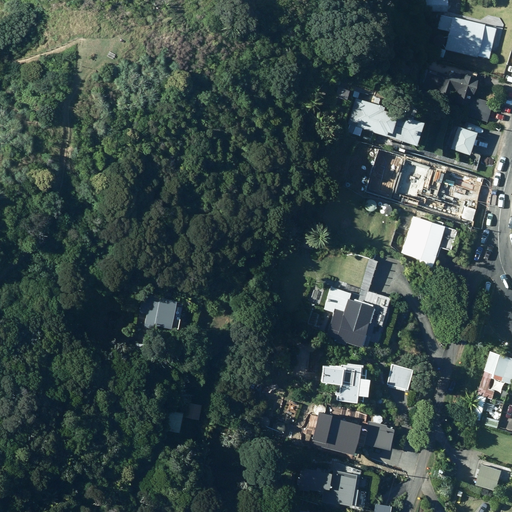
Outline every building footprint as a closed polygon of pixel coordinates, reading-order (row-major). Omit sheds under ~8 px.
[(424,0),(425,12),(447,12),(447,0),(424,0)] [(495,29),(438,15),(435,28),(450,32),(445,50),(476,58),(477,56),(488,59),(495,29)] [(445,49),(431,45),(428,54),(443,58),(445,49)] [(448,80),(427,72),(421,87),(437,93),(436,95),(446,98),(450,86),(457,89),(453,100),(466,105),(470,93),(471,93),(477,80),(452,70),(448,80)] [(498,76),(487,74),(486,81),(496,83),(498,76)] [(349,89),(338,86),(334,97),(346,100),(349,89)] [(369,97),(362,95),(360,100),(356,99),(348,124),(412,144),(413,144),(420,121),(395,114),(396,111),(368,102),(369,97)] [(465,114),(487,122),(491,107),(484,105),(486,101),(470,96),(465,114)] [(467,154),(475,131),(457,125),(450,148),(467,154)] [(430,270),(443,228),(412,218),(401,254),(419,260),(417,266),(430,270)] [(448,243),(451,241),(452,239),(451,235),(448,234),(445,235),(444,238),(445,241),(448,243)] [(365,347),(378,304),(349,295),(343,313),(335,310),(327,337),(336,339),(336,341),(360,348),(361,346),(365,347)] [(175,303),(143,296),(139,313),(147,314),(143,328),(152,329),(152,326),(169,330),(170,328),(176,330),(182,306),(174,305),(175,303)] [(145,346),(134,344),(133,358),(143,359),(145,346)] [(316,347),(296,347),(295,373),(316,373),(316,347)] [(511,358),(491,352),(469,424),(479,427),(487,398),(493,400),(496,392),(489,390),(493,379),(511,385),(511,358)] [(365,370),(321,365),(320,385),(335,387),(335,396),(336,397),(336,403),(356,405),(356,403),(362,404),(362,399),(366,400),(368,381),(364,380),(365,370)] [(392,365),(387,385),(389,386),(388,388),(404,392),(405,390),(406,390),(411,370),(392,365)] [(178,434),(182,414),(174,412),(176,404),(164,401),(158,430),(178,434)] [(197,421),(200,407),(187,404),(184,418),(197,421)] [(364,419),(326,409),(324,418),(328,419),(326,426),(330,426),(328,433),(358,441),(387,449),(393,427),(364,419)] [(486,425),(498,429),(502,413),(498,412),(496,420),(488,418),(486,425)] [(476,485),(496,492),(503,473),(482,466),(476,485)] [(321,501),(350,507),(356,474),(334,470),(334,473),(302,468),(298,488),(323,492),(321,501)]
